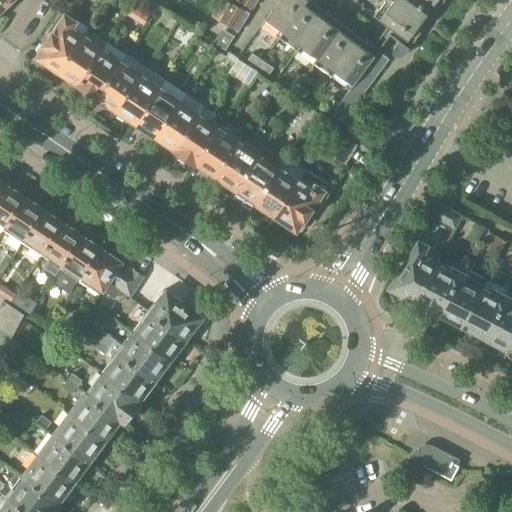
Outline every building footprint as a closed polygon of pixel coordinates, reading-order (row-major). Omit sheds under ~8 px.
[(0,0),(0,12),(0,13),(0,12),(0,10),(11,0),(0,0)] [(228,0),(222,0),(213,16),(237,31),(248,12),(228,0)] [(378,51),(388,37),(390,34),(393,37),(399,41),(394,48),(393,49),(393,53),(394,55),(396,56),(401,57),(404,56),(412,44),(444,0),(385,0),(374,16),(388,26),(373,47),(308,0),(279,0),(261,25),(349,90),(377,50),(378,51)] [(73,26),(75,22),(61,12),(48,31),(52,34),(45,44),(42,45),(37,52),(37,55),(59,70),(84,34),(73,26)] [(77,86),(103,47),(107,41),(88,29),(84,34),(59,70),(67,76),(66,78),(77,85),(76,86),(77,86)] [(222,29),(214,42),(225,49),(233,36),(222,29)] [(96,99),(123,60),(103,47),(77,86),(96,99)] [(248,60),(259,67),(263,61),(252,54),(248,60)] [(142,73),(142,72),(123,60),(96,99),(98,97),(117,110),(142,73)] [(273,68),(263,61),(259,67),(270,74),(273,68)] [(137,123),(166,80),(146,67),(142,72),(142,73),(117,110),(137,123)] [(295,91),(298,85),(288,78),(284,84),(295,91)] [(157,136),(186,93),(166,80),(137,123),(157,136)] [(310,92),(298,85),(295,91),(305,98),(310,92)] [(202,113),(201,112),(205,106),(186,93),(157,136),(177,150),(202,113)] [(197,163),(222,126),(202,113),(177,150),(197,163)] [(217,176),(241,139),(222,126),(197,163),(217,176)] [(337,132),(325,151),(345,163),(357,144),(337,132)] [(236,190),(261,153),(241,139),(217,176),(236,190)] [(256,203),(281,166),(285,159),(266,146),(261,153),(236,190),(256,203)] [(275,216),(300,179),(281,166),(256,203),(275,216)] [(316,212),(329,194),(333,188),(306,170),(300,179),(275,216),(298,231),(302,232),(308,223),(306,218),(312,210),(316,212)] [(0,222),(5,226),(9,220),(7,217),(12,209),(16,209),(23,198),(22,197),(22,194),(15,189),(12,190),(4,185),(0,191),(0,222)] [(9,220),(5,226),(24,239),(28,233),(27,230),(32,222),(35,222),(43,211),(41,210),(41,207),(34,202),(31,203),(23,198),(16,209),(12,209),(7,217),(9,220)] [(441,206),(436,217),(435,218),(455,228),(462,216),(441,206)] [(28,233),(24,239),(43,252),(47,246),(46,243),(51,235),(54,235),(62,224),(60,223),(60,219),(53,215),(50,216),(43,211),(35,222),(32,222),(27,230),(28,233)] [(47,246),(43,252),(50,257),(43,268),(55,276),(57,274),(61,268),(67,259),(65,256),(70,248),(73,248),(81,236),(79,236),(79,232),(72,228),(69,228),(62,224),(54,235),(51,235),(46,243),(47,246)] [(62,269),(53,282),(69,293),(78,279),(79,280),(85,271),(84,268),(89,261),(92,260),(100,249),(99,248),(98,245),(91,240),(88,241),(81,236),(73,248),(70,248),(65,256),(67,259),(61,268),(62,269)] [(421,256),(426,248),(427,246),(419,242),(390,288),(416,301),(435,264),(421,256)] [(85,271),(79,280),(99,294),(101,291),(104,293),(123,265),(118,261),(117,258),(110,253),(107,254),(100,249),(92,260),(89,261),(84,268),(85,271)] [(439,313),(458,276),(435,264),(416,301),(439,313)] [(119,290),(133,269),(129,266),(126,267),(125,266),(107,294),(115,299),(121,290),(119,290)] [(136,271),(135,270),(133,269),(119,290),(121,290),(130,297),(143,278),(137,274),(136,271)] [(462,325),(481,288),(458,276),(439,313),(462,325)] [(73,301),(81,289),(76,286),(68,298),(73,301)] [(485,338),(505,300),(481,288),(462,325),(485,338)] [(20,289),(13,300),(31,313),(38,301),(20,289)] [(164,290),(147,313),(184,340),(193,328),(201,317),(164,290)] [(508,349),(511,341),(511,303),(505,300),(485,338),(508,349)] [(0,318),(17,328),(24,315),(3,303),(0,308),(0,318)] [(147,313),(132,333),(168,361),(184,340),(147,313)] [(0,331),(12,338),(17,328),(0,318),(0,331)] [(0,344),(6,348),(12,338),(0,331),(0,344)] [(106,334),(100,342),(153,381),(168,361),(132,333),(122,346),(106,334)] [(100,342),(95,347),(112,359),(101,374),(137,401),(140,403),(140,402),(138,401),(153,381),(100,342)] [(76,388),(82,381),(73,374),(67,381),(76,388)] [(84,393),(83,394),(121,422),(121,421),(124,424),(140,403),(137,401),(101,374),(86,394),(84,393)] [(72,394),(76,388),(67,381),(63,387),(72,394)] [(83,394),(68,415),(105,443),(121,422),(83,394)] [(51,423),(41,415),(36,421),(46,429),(51,423)] [(68,415),(52,436),(89,464),(105,443),(68,415)] [(52,436),(36,457),(73,484),(89,464),(52,436)] [(459,466),(430,451),(427,450),(423,451),(420,453),(419,456),(419,459),(420,463),(423,466),(451,480),(459,466)] [(36,457),(21,477),(60,507),(61,506),(58,504),(73,484),(36,457)] [(21,477),(5,498),(22,511),(56,511),(60,507),(21,477)] [(22,511),(5,498),(0,504),(0,511),(22,511)]
